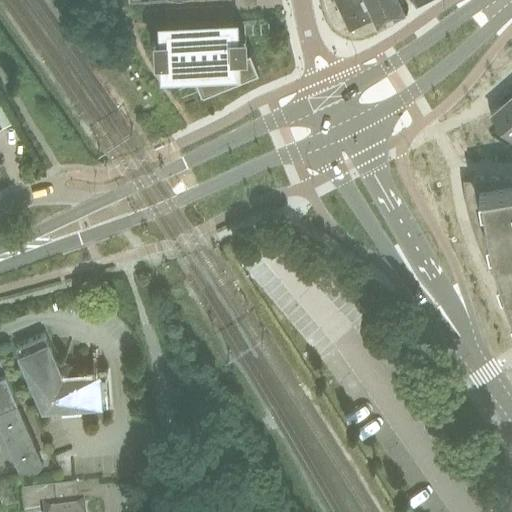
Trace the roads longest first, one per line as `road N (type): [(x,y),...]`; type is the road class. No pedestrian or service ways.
road 1 (tertiary): [(0,268),(170,206),(336,130)]
road 2 (tertiary): [(511,412),(400,253),(336,130)]
road 3 (tertiary): [(326,100),(102,202)]
road 4 (tertiary): [(336,130),(434,78),(511,3)]
road 5 (tertiary): [(508,0),(393,72),(326,100)]
road 6 (residential): [(176,511),(144,323)]
